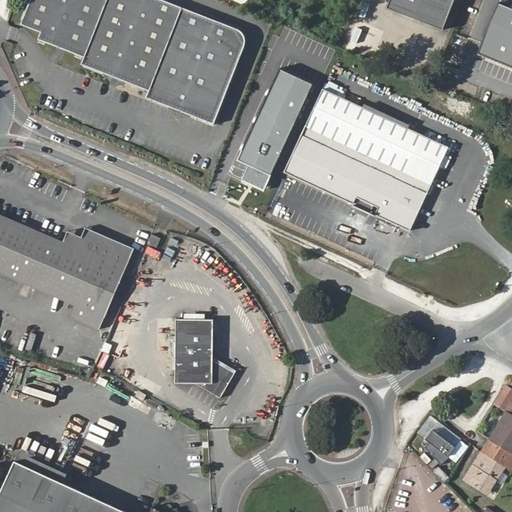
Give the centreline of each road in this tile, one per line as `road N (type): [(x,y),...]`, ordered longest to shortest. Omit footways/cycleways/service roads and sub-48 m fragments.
road 1 (secondary): [(350,384),(238,228),(168,184),(45,132),(2,93)]
road 2 (secondary): [(0,140),(39,146),(137,187),(219,234),(262,278),(298,339),(302,397)]
road 3 (unknown): [(452,213),(475,157),(466,143),(334,80)]
road 4 (unknown): [(511,266),(452,213),(412,247),(388,246)]
road 5 (unclassified): [(478,332),(372,398)]
road 6 (unknown): [(388,246),(277,194)]
